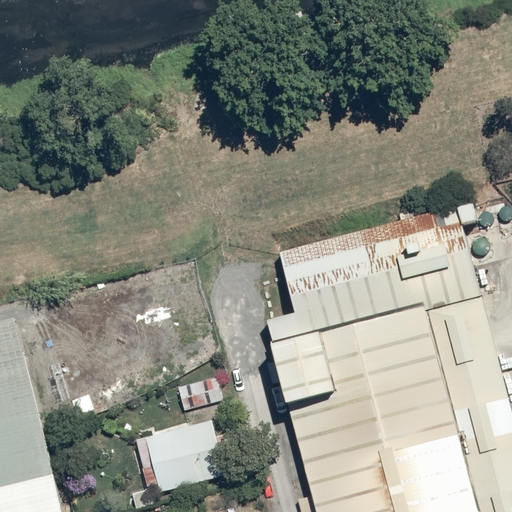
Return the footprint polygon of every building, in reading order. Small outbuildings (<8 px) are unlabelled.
[(255,344),(262,372),(411,332),(476,314),(451,222),(266,272),(284,336),(255,344)] [(300,511),(460,511),(411,332),(262,372),(300,511)] [(0,511),(47,511),(4,337),(0,337),(0,511)] [(221,377),(180,387),(187,413),(228,403),(221,377)] [(141,441),(152,487),(154,496),(234,478),(221,422),(141,441)]
